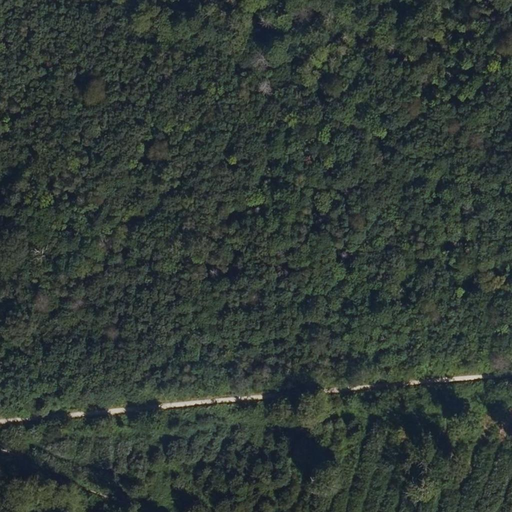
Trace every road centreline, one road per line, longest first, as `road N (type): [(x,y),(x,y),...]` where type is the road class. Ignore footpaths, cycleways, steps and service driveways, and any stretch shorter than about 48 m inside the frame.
road 1 (track): [(0,424),(511,375)]
road 2 (unknown): [(0,458),(138,511)]
